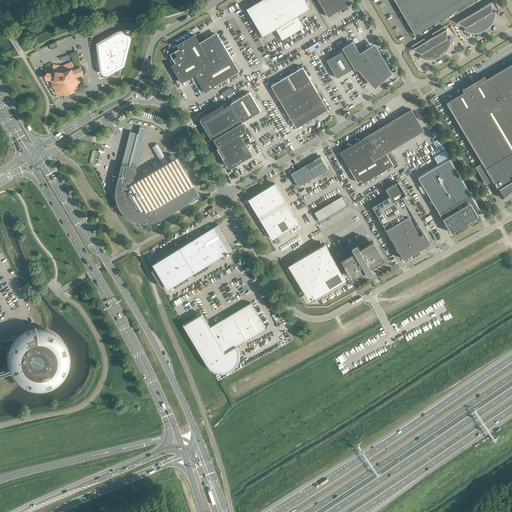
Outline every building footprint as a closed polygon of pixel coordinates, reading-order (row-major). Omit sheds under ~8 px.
[(263,0),(252,7),(267,33),(276,28),(282,39),(304,26),(298,15),(306,10),(300,0),(263,0)] [(320,0),(331,17),(354,3),(352,0),(320,0)] [(420,0),(395,0),(395,1),(398,5),(396,6),(397,7),(399,6),(400,9),(405,7),(406,8),(420,0)] [(440,5),(436,0),(420,0),(406,8),(407,10),(402,13),(405,17),(404,18),(405,20),(406,19),(408,22),(412,19),(413,21),(440,5)] [(448,0),(440,5),(446,16),(472,0),(448,0)] [(491,2),(474,12),(485,29),(487,28),(488,29),(487,28),(489,26),(492,22),(494,17),(495,12),(496,12),(496,11),(494,11),(492,11),(491,2)] [(446,16),(440,5),(413,21),(414,23),(410,25),(411,28),(410,29),(411,31),(412,30),(415,34),(446,16)] [(485,29),(474,12),(457,22),(465,27),(464,29),(463,31),(464,30),(469,32),(474,32),(480,32),(482,31),(483,32),(482,31),(485,29)] [(434,36),(430,39),(440,56),(442,54),(443,56),(442,54),(444,53),(447,48),(449,43),(450,38),(452,38),(450,38),(447,38),(447,28),(446,29),(445,26),(433,33),(434,36)] [(98,43),(99,52),(114,50),(114,54),(126,53),(129,42),(129,41),(129,40),(129,39),(129,38),(129,37),(128,36),(128,35),(127,35),(127,34),(126,33),(125,33),(125,32),(124,32),(123,32),(122,31),(121,31),(120,31),(119,31),(119,32),(118,32),(117,32),(112,35),(112,39),(108,40),(108,38),(98,43)] [(239,71),(221,41),(212,46),(214,49),(210,52),(210,51),(206,50),(204,51),(202,46),(194,33),(176,44),(179,48),(175,51),(177,55),(173,58),(175,62),(171,65),(182,82),(195,75),(205,92),(239,71)] [(419,58),(419,56),(424,58),(430,59),(435,58),(437,57),(438,59),(438,57),(440,56),(430,39),(425,41),(424,38),(412,46),(413,48),(412,49),(421,53),(419,56),(418,58),(419,58)] [(371,81),(392,73),(377,48),(370,46),(360,52),(353,41),(342,47),(344,50),(327,60),(337,78),(356,66),(363,74),(366,72),(371,81)] [(114,50),(99,52),(99,56),(102,56),(103,65),(101,65),(101,69),(101,70),(102,70),(102,71),(103,72),(104,73),(105,73),(106,73),(107,73),(108,73),(109,73),(109,72),(112,71),(116,69),(123,64),(126,53),(114,54),(114,50)] [(47,72),(44,75),(46,79),(51,79),(52,86),(57,92),(64,95),(65,94),(66,93),(68,93),(70,94),(71,93),(71,94),(77,89),(79,82),(78,75),(83,73),(84,69),(80,67),(75,69),(72,62),(63,65),(53,64),(53,73),(47,72)] [(511,63),(486,79),(484,76),(463,89),(464,91),(446,102),(485,168),(511,151),(511,63)] [(322,101),(320,97),(321,97),(312,82),(310,79),(308,76),(308,75),(306,72),(304,69),(297,72),(298,73),(295,74),(294,74),(282,81),(282,82),(279,84),(279,83),(272,87),(289,116),(290,115),(291,118),(292,119),(291,119),(298,130),(312,121),(312,120),(314,119),(315,119),(329,111),(323,100),(322,101)] [(215,138),(216,137),(238,125),(242,132),(246,129),(242,122),(261,111),(249,92),(224,107),(222,104),(202,116),(209,128),(207,129),(209,132),(210,131),(215,138)] [(348,166),(357,182),(361,180),(363,183),(394,165),(386,152),(424,130),(411,109),(391,121),(393,123),(380,130),(380,129),(379,129),(380,130),(378,131),(378,130),(345,150),(346,152),(344,151),(344,154),(345,154),(343,155),(349,165),(348,166)] [(238,125),(216,137),(220,144),(218,145),(231,167),(239,163),(239,164),(242,162),(242,161),(252,155),(239,133),(242,132),(238,125)] [(138,133),(130,131),(121,164),(136,167),(146,128),(139,126),(138,133)] [(163,165),(168,162),(158,144),(152,147),(163,165)] [(434,157),(439,165),(418,177),(450,230),(451,229),(453,232),(457,228),(458,227),(459,227),(477,216),(476,214),(481,211),(445,150),(434,157)] [(511,151),(485,168),(498,188),(499,188),(500,190),(499,190),(503,197),(502,198),(503,197),(504,196),(505,195),(506,194),(507,193),(508,192),(509,191),(510,191),(510,190),(511,190),(511,189),(511,151)] [(328,169),(321,156),(291,173),(299,186),(328,169)] [(185,188),(193,183),(177,157),(176,158),(168,162),(163,165),(132,183),(131,189),(130,193),(131,197),(133,200),(135,204),(138,206),(142,207),(146,208),(150,207),(153,206),(154,206),(178,192),(177,189),(178,185),(182,183),(185,188)] [(121,164),(116,185),(119,186),(118,193),(115,193),(116,198),(117,201),(120,208),(125,214),(131,219),(138,222),(146,223),(154,222),(154,221),(161,218),(168,214),(200,195),(197,190),(193,183),(185,188),(182,183),(178,185),(177,189),(178,192),(154,206),(153,206),(150,207),(146,208),(142,207),(138,206),(135,204),(133,200),(131,197),(130,193),(131,189),(132,183),(136,167),(121,164)] [(372,206),(376,212),(390,235),(403,257),(429,241),(424,232),(420,235),(414,226),(419,224),(403,196),(406,194),(398,181),(386,189),(390,196),(372,206)] [(259,193),(249,199),(251,202),(272,238),(298,223),(275,183),(259,193)] [(342,196),(331,202),(337,212),(348,205),(342,196)] [(153,262),(152,262),(155,267),(151,269),(161,286),(165,284),(168,288),(232,249),(217,224),(153,262)] [(372,239),(360,247),(358,244),(358,245),(354,248),(354,247),(353,247),(355,250),(342,257),(343,258),(342,258),(353,276),(354,277),(366,269),(368,272),(368,271),(372,269),(373,269),(371,266),(384,259),(383,258),(384,258),(373,240),(372,239)] [(343,275),(325,244),(293,262),(294,263),(312,293),(319,289),(320,289),(320,288),(343,275)] [(184,323),(183,323),(184,325),(207,363),(209,365),(210,367),(213,369),(215,370),(218,371),(220,372),(223,372),(226,371),(228,370),(230,369),(233,368),(235,366),(236,364),(237,361),(238,359),(239,356),(239,353),(238,351),(237,346),(267,328),(266,328),(251,302),(210,327),(202,313),(194,318),(193,317),(191,319),(192,319),(184,324),(184,323)] [(0,352),(2,352),(3,352),(4,351),(6,351),(7,351),(7,352),(7,353),(6,353),(6,354),(6,355),(6,356),(6,357),(6,358),(6,359),(6,360),(6,361),(6,362),(6,363),(7,364),(7,365),(7,366),(7,367),(8,367),(8,368),(8,369),(9,370),(9,371),(9,372),(10,372),(10,373),(10,374),(11,374),(11,375),(12,375),(12,376),(13,377),(14,378),(15,379),(16,380),(17,381),(17,382),(18,382),(19,382),(19,383),(20,383),(21,384),(22,385),(23,385),(24,386),(25,386),(26,387),(27,387),(28,387),(29,388),(30,388),(31,388),(32,388),(33,388),(33,389),(34,389),(35,389),(36,389),(37,389),(38,389),(39,389),(40,389),(41,389),(42,389),(43,388),(44,388),(45,388),(46,388),(47,387),(48,387),(49,387),(50,386),(51,386),(52,386),(52,385),(53,385),(54,384),(55,384),(56,383),(57,382),(58,381),(59,381),(59,380),(60,380),(60,379),(61,379),(61,378),(62,377),(63,376),(64,375),(64,374),(65,374),(65,373),(65,372),(66,372),(66,371),(66,370),(67,370),(67,369),(67,368),(67,367),(68,367),(68,366),(68,365),(68,364),(69,363),(69,362),(69,361),(69,360),(69,359),(69,358),(69,357),(69,356),(69,355),(69,354),(69,353),(69,352),(69,351),(68,351),(68,350),(68,349),(68,348),(67,347),(67,346),(67,345),(66,344),(66,343),(65,342),(65,341),(64,340),(64,339),(63,339),(62,338),(62,337),(61,336),(60,335),(59,335),(59,334),(58,334),(58,333),(57,333),(57,332),(56,332),(55,331),(54,330),(53,330),(53,329),(52,329),(51,329),(51,328),(50,328),(49,328),(48,328),(48,327),(47,327),(46,327),(45,327),(45,326),(44,326),(43,326),(42,326),(41,326),(40,326),(39,326),(38,326),(37,326),(36,326),(35,326),(34,326),(33,326),(32,326),(31,326),(30,327),(29,327),(28,327),(27,328),(26,328),(25,328),(24,329),(23,329),(22,330),(21,330),(21,331),(20,331),(19,332),(18,332),(18,333),(17,333),(16,334),(15,335),(15,336),(14,336),(12,339),(11,339),(10,339),(9,339),(8,339),(7,339),(6,339),(5,339),(4,339),(3,340),(2,340),(1,340),(0,340),(0,352)]
